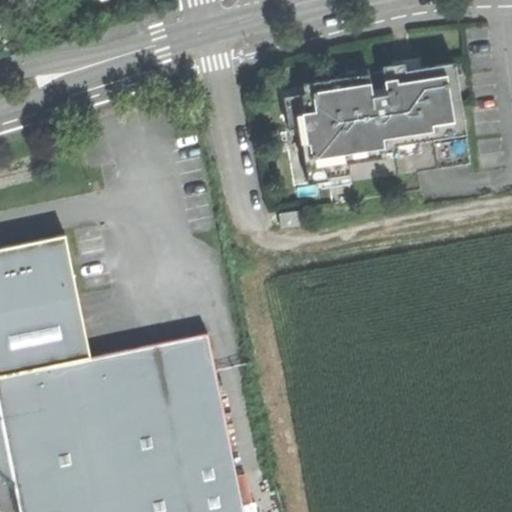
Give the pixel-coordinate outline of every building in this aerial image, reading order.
[(0,0),(0,9),(8,0),(0,0)] [(330,80),(308,84),(310,93),(297,95),(299,106),(290,108),(294,129),(302,128),(312,185),(331,182),(330,176),(352,173),(351,163),(358,162),(356,151),(392,146),(394,157),(403,156),(401,144),(435,139),(436,144),(469,139),(457,63),(425,68),(426,73),(402,77),(400,69),(372,74),(371,69),(348,72),(349,77),(330,80)] [(281,213),(283,228),(309,224),(307,209),(281,213)] [(0,377),(90,359),(65,237),(0,249),(0,377)] [(90,359),(0,377),(0,414),(0,416),(19,511),(243,511),(208,336),(90,359)] [(0,438),(14,511),(19,511),(0,416),(0,415),(0,438)]
